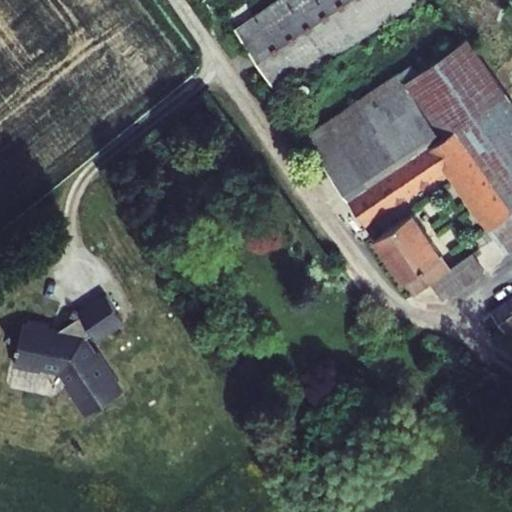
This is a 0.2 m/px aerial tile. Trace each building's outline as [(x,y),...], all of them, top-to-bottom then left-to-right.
[(227,16),(278,93),(417,0),(279,0),(254,17),(246,3),(227,16)] [(411,65),(306,136),(365,223),(441,171),(444,176),(449,173),(506,252),(511,247),(511,102),(466,38),(416,72),(411,65)] [(375,237),(413,294),(431,281),(442,298),(484,270),(472,253),(450,268),(412,212),(375,237)] [(22,325),(14,366),(40,371),(40,368),(60,372),(67,383),(65,384),(86,415),(123,391),(97,352),(95,354),(89,345),(85,347),(81,340),(84,338),(91,333),(95,338),(122,320),(105,295),(78,313),(81,318),(59,332),(48,330),(48,326),(27,322),(26,325),(22,325)] [(511,297),(492,312),(504,330),(511,325),(511,297)]
